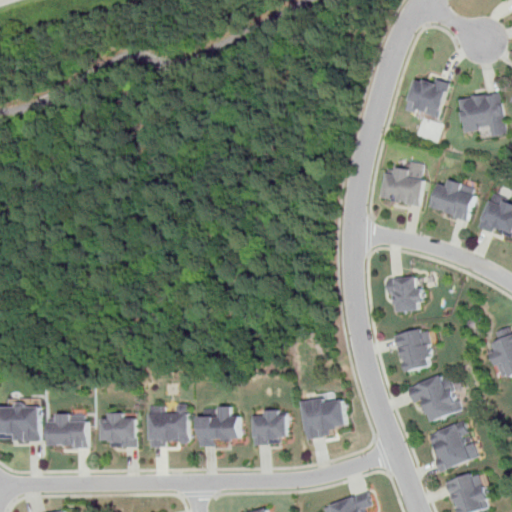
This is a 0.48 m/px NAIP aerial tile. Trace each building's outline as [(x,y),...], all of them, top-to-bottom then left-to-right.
[(450,82),(438,118),(412,109),(413,105),(403,101),(411,79),(432,86),(435,77),(450,82)] [(501,92),(506,136),(490,138),(488,126),(480,126),(480,131),(464,133),(459,97),(501,92)] [(424,173),(423,181),(425,181),(421,206),(378,199),(382,173),(388,174),(390,167),(424,173)] [(446,180),(477,190),(466,221),(427,208),(435,182),(444,185),(446,180)] [(503,199),(511,202),(511,236),(494,230),(493,234),(478,229),(488,201),(491,202),(494,194),(503,197),(503,199)] [(419,277),(420,289),(426,289),(427,308),(421,308),(421,310),(397,311),(395,295),(387,295),(385,279),(419,277)] [(434,368),(407,374),(398,336),(429,328),(435,354),(431,355),(434,368)] [(511,336),(511,376),(503,380),(498,367),(491,370),(486,356),(492,354),(489,345),(511,336)] [(448,375),(462,413),(435,423),(426,400),(417,403),(411,388),(448,375)] [(325,398),(326,403),(346,399),(350,428),(331,431),(332,437),(309,441),(302,402),(325,398)] [(30,406),(46,407),(45,440),(17,439),(17,437),(0,437),(0,406),(19,406),(19,403),(30,403),(30,406)] [(234,406),(235,417),(243,416),(244,441),(219,441),(219,446),(203,446),(202,417),(222,416),(222,406),(234,406)] [(172,449),(153,449),(153,413),(180,414),(180,407),(192,407),(192,444),(172,444),(172,449)] [(281,409),(282,415),(289,414),(290,437),(284,437),(284,445),(258,446),(257,416),(268,416),(268,409),(281,409)] [(128,413),(128,418),(140,418),(140,447),(114,447),(115,440),(107,440),(107,419),(114,419),(114,413),(128,413)] [(93,448),(78,448),(78,445),(55,446),(54,421),(63,421),(63,414),(76,414),(77,421),(92,421),(93,448)] [(464,435),(467,443),(476,440),(483,458),(444,473),(430,436),(470,421),(474,431),(464,435)] [(486,473),(495,498),(483,503),(486,511),(483,511),(463,511),(461,504),(457,505),(449,483),(475,473),(476,476),(486,473)] [(364,511),(323,511),(323,510),(367,494),(373,509),(364,511)]
